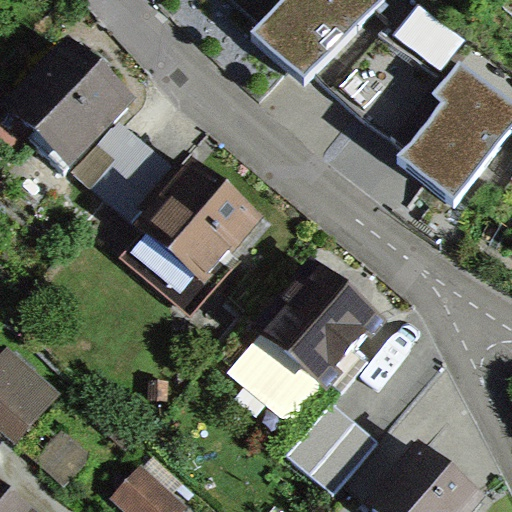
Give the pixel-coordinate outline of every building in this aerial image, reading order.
[(381,4),(377,0),(293,0),(256,40),(304,85),(381,4)] [(121,128),(137,110),(68,48),(6,116),(75,178),(121,128)] [(511,123),(511,105),(458,65),(434,98),(444,106),(399,166),(452,205),(511,123)] [(184,181),(121,128),(75,178),(138,231),(184,181)] [(266,224),(197,166),(184,181),(138,231),(133,237),(139,242),(122,261),(191,319),(240,262),(237,259),(266,224)] [(374,342),(388,325),(315,264),(251,340),(256,344),(229,375),(302,436),(330,403),(361,366),(347,354),(363,334),(374,342)] [(62,399),(8,349),(0,357),(0,436),(14,450),(62,399)] [(381,446),(330,403),(302,436),(286,455),(337,497),(381,446)] [(92,459),(65,436),(38,468),(64,491),(92,459)] [(483,511),(488,506),(417,449),(367,511),(483,511)] [(186,511),(188,511),(138,468),(110,500),(123,511),(186,511)] [(0,511),(32,511),(0,482),(0,511)]
